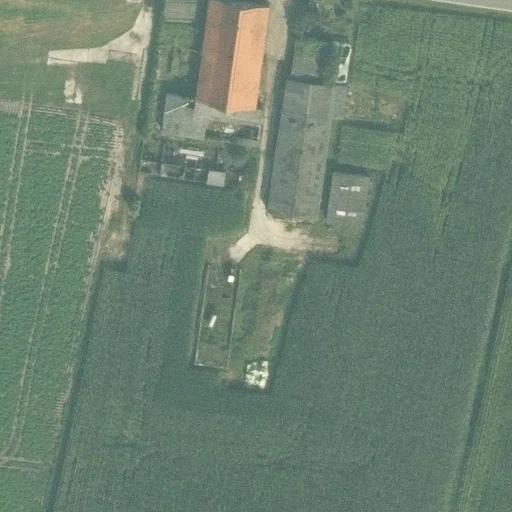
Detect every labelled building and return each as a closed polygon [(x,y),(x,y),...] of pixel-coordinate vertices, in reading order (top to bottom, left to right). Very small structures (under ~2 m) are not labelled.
[(204,0),(192,91),(250,100),(264,0),(204,0)] [(281,61),(280,71),(260,200),(311,207),(337,36),(292,29),(287,61),(281,61)] [(370,78),(376,39),(352,35),(345,74),(370,78)] [(55,78),(0,69),(0,219),(30,224),(55,78)] [(104,213),(126,84),(85,77),(63,206),(104,213)] [(381,176),(331,168),(325,206),(374,214),(381,176)] [(235,359),(236,379),(256,378),(254,358),(235,359)]
